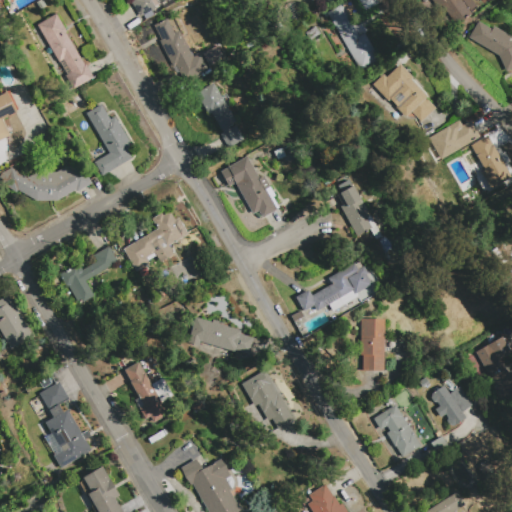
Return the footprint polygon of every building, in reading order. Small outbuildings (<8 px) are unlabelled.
[(150,0),(155,7),(139,17),(131,3),(135,1),(134,0),(150,0)] [(376,0),(378,3),(364,11),(357,0),(376,0)] [(432,0),(471,0),(477,7),(470,13),(471,14),(456,26),(440,5),(438,7),(432,0)] [(374,50),(377,49),(382,58),(360,71),(328,16),(325,18),(322,14),(326,11),(327,12),(340,5),(358,36),(364,33),(374,50)] [(84,65),(85,64),(93,78),(72,90),(64,76),(70,72),(63,59),(58,62),(37,25),(56,14),(66,32),(65,33),(84,65)] [(159,41),(160,40),(153,25),(167,18),(174,33),(179,31),(193,57),(199,54),(207,70),(183,82),(175,65),(173,66),(159,41)] [(491,29),(494,26),(511,37),(509,40),(511,41),(511,68),(506,71),(499,56),(469,37),(479,21),(491,29)] [(217,45),(223,58),(208,66),(201,53),(217,45)] [(421,122),(410,112),(405,117),(389,100),(388,101),(373,85),(384,74),(386,77),(400,64),(413,78),(411,79),(427,97),(425,98),(435,108),(421,122)] [(223,133),(211,113),(208,114),(197,92),(213,83),(236,122),(229,126),(230,128),(235,125),(243,139),(228,148),(220,134),(223,133)] [(0,95),(6,92),(16,113),(2,120),(10,136),(0,140),(0,95)] [(94,161),(109,153),(86,113),(101,104),(110,119),(115,116),(132,146),(127,149),(132,158),(102,175),(94,161)] [(462,125),(470,120),(479,136),(471,141),(471,142),(441,160),(428,138),(459,120),(462,125)] [(491,189),(482,172),(485,170),(470,145),(487,135),(511,178),(491,189)] [(273,152),(282,148),(285,157),(276,160),(273,152)] [(252,214),(235,183),(228,187),(219,172),(246,157),(259,178),(263,176),(269,187),(265,189),(277,209),(262,218),(258,211),(252,214)] [(75,190),(56,200),(35,201),(18,190),(16,193),(0,181),(0,173),(12,167),(27,177),(35,173),(55,173),(72,163),(78,172),(83,169),(91,183),(76,192),(75,190)] [(369,229),(357,236),(334,196),(341,192),(337,186),(348,180),(351,186),(352,185),(381,237),(375,240),(369,229)] [(123,249),(157,229),(151,218),(168,209),(175,220),(179,218),(188,234),(168,246),(174,254),(159,263),(155,256),(148,261),(149,263),(136,271),(123,249)] [(59,274),(78,263),(82,270),(96,261),(92,255),(108,246),(118,262),(86,281),(94,296),(79,305),(68,286),(66,287),(59,274)] [(352,290),(316,311),(313,306),(304,311),(296,298),(308,290),(311,296),(331,284),(328,279),(354,263),(354,264),(359,262),(362,267),(363,266),(368,274),(366,275),(371,284),(354,294),(352,290)] [(138,272),(145,267),(149,272),(142,278),(138,272)] [(0,331),(0,300),(10,295),(33,337),(10,349),(0,331)] [(291,316),(301,311),(304,317),(294,321),(291,316)] [(253,337),(249,356),(189,340),(195,317),(211,322),(212,320),(219,321),(218,324),(241,330),(240,334),(253,337)] [(360,319),(384,319),(384,371),(360,371),(360,319)] [(475,352),(501,337),(502,338),(504,337),(511,351),(510,352),(511,354),(500,361),(507,373),(511,370),(511,391),(499,399),(490,383),(493,382),(475,352)] [(151,384),(145,374),(149,371),(148,370),(147,370),(141,359),(152,352),(159,364),(153,367),(154,369),(155,368),(161,378),(151,384)] [(138,362),(145,374),(151,384),(162,402),(169,413),(154,422),(150,417),(145,420),(133,400),(139,397),(123,371),(138,362)] [(293,420),(278,429),(270,416),(267,418),(259,404),(254,407),(242,385),(266,371),(293,420)] [(42,388),(38,381),(47,376),(51,383),(42,388)] [(151,384),(161,378),(162,378),(173,396),(162,402),(151,384)] [(425,378),(428,383),(421,388),(418,382),(425,378)] [(59,405),(63,413),(68,410),(81,433),(87,430),(91,437),(85,440),(91,451),(60,468),(53,456),(60,452),(44,423),(52,418),(39,393),(60,382),(69,399),(59,405)] [(445,414),(440,418),(434,410),(439,406),(431,394),(443,385),(449,393),(459,386),(472,405),(462,412),(465,417),(453,426),(445,414)] [(395,405),(420,445),(401,457),(386,433),(389,431),(386,426),(380,430),(373,419),(395,405)] [(430,443),(441,436),(447,445),(435,452),(430,443)] [(239,511),(209,511),(192,484),(189,486),(179,468),(195,459),(202,470),(220,458),(231,476),(226,479),(232,489),(229,491),(241,511),(239,511)] [(91,493),(83,478),(103,467),(119,496),(115,498),(123,511),(97,511),(88,494),(91,493)] [(312,511),(307,504),(312,501),(308,496),(325,485),(332,496),(333,495),(339,505),(342,503),(348,511),(312,511)] [(424,511),(456,492),(464,505),(452,511),(424,511)]
